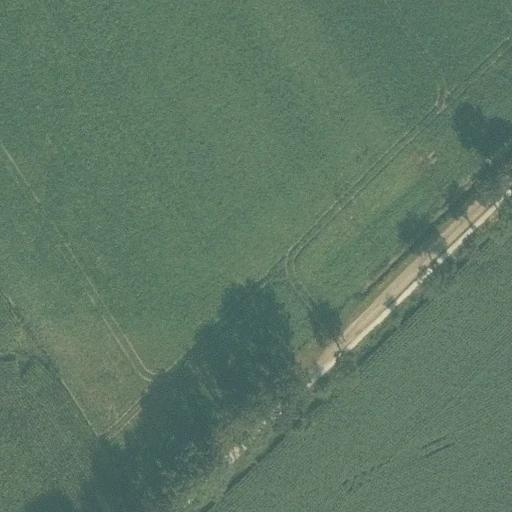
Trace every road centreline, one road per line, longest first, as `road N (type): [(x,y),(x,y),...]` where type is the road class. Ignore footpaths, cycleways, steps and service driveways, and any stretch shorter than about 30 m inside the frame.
road 1 (track): [(288,406),(327,356),(511,179)]
road 2 (unclassified): [(288,406),(178,511)]
